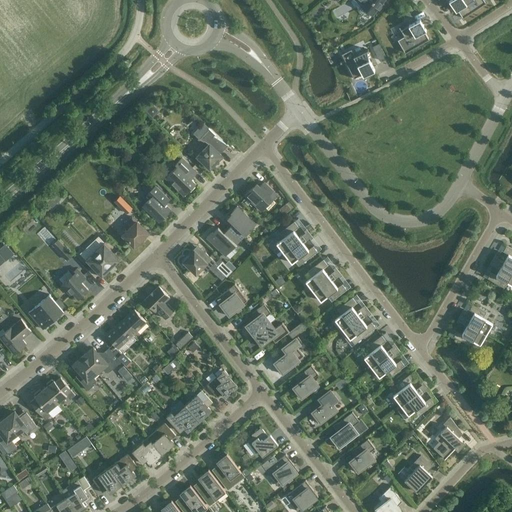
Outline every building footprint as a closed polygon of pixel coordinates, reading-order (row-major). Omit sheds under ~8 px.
[(358,0),(363,3),(361,5),(372,14),(377,8),(379,10),(384,4),(382,2),(383,0),(358,0)] [(449,0),(456,11),(458,10),(462,17),(462,18),(486,2),(485,2),(483,0),(449,0)] [(408,25),(400,30),(404,36),(398,40),(405,52),(404,52),(405,53),(429,39),(429,38),(424,31),(426,30),(419,19),(408,25)] [(341,53),(354,79),(354,78),(362,74),(363,76),(375,70),(369,59),(365,51),(354,56),(351,49),(342,54),(342,53),(341,53)] [(198,138),(208,144),(197,156),(210,168),(218,159),(220,156),(222,158),(223,158),(219,153),(226,144),(228,146),(228,145),(214,136),(215,135),(215,136),(215,135),(208,128),(208,129),(199,138),(198,138)] [(189,177),(195,170),(182,157),(175,164),(177,166),(165,178),(183,195),(195,183),(189,177)] [(259,186),(257,184),(250,192),(249,190),(245,195),(261,211),(265,206),(264,205),(271,198),(272,199),(277,195),(264,182),(259,186)] [(164,203),(169,198),(155,186),(146,195),(150,198),(143,205),(159,221),(170,210),(164,203)] [(132,208),(125,201),(119,206),(126,214),(132,208)] [(283,215),(291,209),(286,203),(279,209),(283,215)] [(233,223),(228,228),(240,240),(256,224),(237,206),(230,212),(231,213),(227,218),(233,223)] [(128,229),(123,235),(134,246),(136,247),(145,238),(144,236),(148,232),(137,221),(136,221),(132,216),(124,224),(128,229)] [(276,243),(284,253),(310,233),(306,229),(304,231),(305,232),(299,237),(294,230),(298,227),(294,221),(281,231),(285,236),(276,243)] [(240,240),(228,228),(224,233),(218,227),(213,232),(213,231),(206,237),(225,256),(240,240)] [(310,233),(284,253),(291,263),(295,260),(299,266),(317,251),(313,246),(308,249),(303,242),(309,238),(310,239),(313,237),(310,233)] [(52,244),(66,259),(71,254),(58,240),(52,244)] [(101,277),(120,259),(104,242),(85,260),(101,277)] [(495,254),(492,259),(511,270),(511,248),(506,245),(503,251),(508,254),(503,261),(497,257),(498,256),(495,254)] [(194,250),(183,261),(196,274),(201,268),(206,272),(215,262),(205,252),(200,256),(194,250)] [(305,281),(313,291),(339,271),(335,267),(333,269),(334,270),(328,275),(323,268),(327,265),(323,259),(310,269),(314,274),(305,281)] [(511,270),(492,259),(489,264),(492,265),(493,263),(500,267),(496,275),(491,272),(487,278),(504,288),(507,282),(511,284),(511,270)] [(232,271),(222,262),(216,267),(227,277),(232,271)] [(72,292),(78,298),(88,289),(80,281),(85,277),(77,268),(72,273),(73,274),(61,285),(70,294),(72,292)] [(339,271),(313,291),(321,301),(329,294),(333,299),(346,289),(342,284),(337,287),(332,280),(338,276),(340,277),(342,275),(339,271)] [(247,300),(235,283),(215,299),(227,315),(247,300)] [(165,301),(169,297),(158,286),(144,300),(155,311),(157,310),(165,318),(173,310),(165,301)] [(49,294),(28,312),(42,329),(50,322),(50,323),(65,310),(64,309),(63,310),(49,294)] [(332,321),(340,331),(368,309),(364,305),(362,306),(363,308),(357,313),(352,306),(356,303),(352,297),(339,307),(343,312),(332,321)] [(244,327),(252,336),(270,322),(265,316),(271,312),(264,303),(252,312),(256,318),(244,327)] [(461,312),(458,317),(486,333),(493,323),(483,317),(486,311),(472,303),(469,310),(474,312),(469,320),(463,316),(464,314),(461,312)] [(134,309),(120,322),(132,334),(146,321),(134,309)] [(371,313),(368,309),(340,331),(351,346),(376,327),(371,322),(367,325),(361,318),(367,314),(369,315),(371,313)] [(486,333),(458,317),(455,322),(458,324),(459,322),(466,325),(462,333),(457,330),(453,336),(467,345),(470,339),(480,344),(486,333)] [(21,319),(0,335),(0,337),(14,353),(26,343),(22,338),(31,331),(21,319)] [(270,322),(252,336),(259,346),(271,337),(275,342),(286,333),(290,339),(307,327),(302,321),(289,331),(282,322),(274,328),(270,322)] [(132,334),(120,322),(106,335),(118,348),(132,334)] [(175,343),(179,348),(192,337),(188,332),(175,343)] [(364,357),(371,367),(397,347),(394,343),(391,344),(392,346),(386,351),(381,344),(386,341),(381,335),(368,345),(372,350),(364,357)] [(272,363),(280,373),(304,355),(296,346),(302,341),(298,336),(280,349),(284,355),(272,363)] [(116,365),(106,353),(101,357),(93,347),(83,355),(97,372),(102,368),(105,372),(108,372),(116,365)] [(397,347),(371,367),(379,377),(388,370),(392,375),(405,365),(400,360),(396,363),(390,356),(396,352),(398,353),(400,351),(397,347)] [(131,361),(122,353),(117,357),(125,366),(131,361)] [(93,376),(97,372),(83,355),(73,364),(81,373),(77,377),(87,390),(95,383),(96,379),(93,376)] [(291,388),(299,398),(317,384),(313,378),(318,374),(311,365),(299,374),(303,379),(291,388)] [(224,369),(206,385),(217,397),(222,393),(225,396),(237,386),(228,376),(229,375),(224,369)] [(393,395),(400,405),(426,385),(423,380),(420,382),(422,384),(416,389),(410,382),(415,379),(410,373),(395,384),(399,390),(393,395)] [(47,385),(44,388),(57,403),(66,396),(69,399),(75,395),(60,377),(55,381),(54,380),(53,380),(52,379),(46,383),(47,385)] [(400,405),(396,408),(404,418),(414,410),(419,415),(434,403),(429,398),(425,401),(420,394),(426,390),(427,391),(430,389),(426,385),(400,405)] [(57,403),(44,388),(41,390),(39,389),(34,393),(35,395),(34,396),(36,397),(30,402),(45,419),(51,415),(47,411),(57,403)] [(310,413),(318,423),(336,409),(332,403),(337,399),(330,389),(318,398),(322,404),(310,413)] [(201,390),(185,404),(199,420),(210,409),(207,406),(212,402),(201,390)] [(362,403),(358,407),(363,414),(367,410),(362,403)] [(199,420),(185,404),(174,414),(171,411),(166,416),(180,431),(185,427),(187,430),(199,420)] [(14,411),(5,418),(16,434),(23,429),(26,434),(36,426),(26,412),(19,417),(14,411)] [(341,428),(329,437),(337,447),(356,432),(357,433),(366,427),(361,419),(359,421),(352,411),(337,423),(341,428)] [(433,447),(445,458),(456,447),(457,448),(457,449),(464,442),(464,441),(463,442),(456,435),(460,431),(450,416),(443,423),(446,426),(435,438),(439,441),(433,447)] [(0,431),(0,432),(0,442),(8,453),(16,446),(10,438),(16,434),(5,418),(0,422),(0,431)] [(165,422),(148,436),(162,452),(173,442),(170,439),(175,435),(165,422)] [(247,441),(256,452),(258,450),(262,455),(276,445),(272,439),(271,440),(260,425),(259,426),(260,427),(251,434),(253,436),(247,441)] [(162,452),(148,436),(132,451),(142,463),(147,459),(150,462),(162,452)] [(348,462),(356,472),(374,458),(369,452),(375,448),(368,438),(356,448),(360,453),(348,462)] [(128,453),(110,466),(122,483),(134,474),(132,470),(137,467),(128,453)] [(212,469),(227,489),(235,483),(234,481),(243,475),(244,477),(244,476),(226,453),(227,454),(218,461),(219,463),(212,469)] [(278,486),(298,470),(285,454),(277,460),(273,455),(261,464),(278,486)] [(432,466),(420,455),(412,463),(416,467),(404,480),(417,492),(432,475),(427,471),(432,466)] [(38,476),(48,469),(45,464),(35,470),(38,476)] [(122,483),(110,466),(92,479),(102,492),(107,488),(110,492),(122,483)] [(193,485),(209,505),(217,499),(216,497),(224,491),(225,492),(225,491),(208,469),(208,470),(199,477),(201,479),(193,485)] [(27,487),(33,483),(29,476),(22,480),(27,487)] [(78,480),(61,490),(66,498),(75,511),(77,511),(86,507),(82,501),(88,497),(86,493),(78,480)] [(285,495),(298,511),(318,496),(305,480),(285,495)] [(1,493),(5,499),(18,491),(13,484),(1,493)] [(175,500),(183,511),(195,511),(196,511),(195,511),(198,511),(206,506),(207,507),(190,484),(189,485),(190,486),(181,493),(182,495),(175,500)] [(397,511),(400,509),(395,503),(400,499),(390,486),(378,497),(381,500),(373,507),(376,511),(397,511)] [(75,511),(66,498),(50,508),(52,511),(75,511)] [(164,510),(161,511),(180,511),(171,500),(171,501),(162,508),(164,510)] [(32,511),(52,511),(50,508),(47,503),(32,511)]
